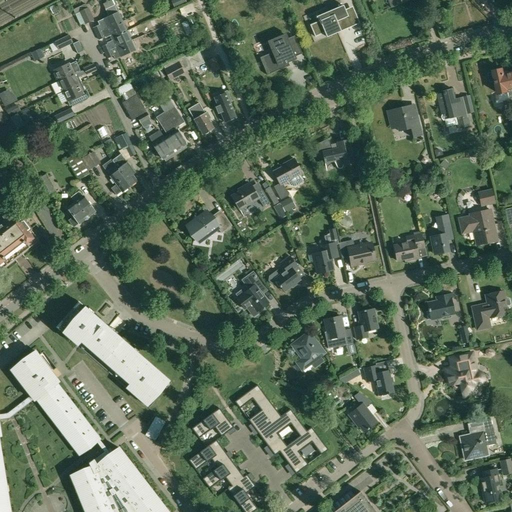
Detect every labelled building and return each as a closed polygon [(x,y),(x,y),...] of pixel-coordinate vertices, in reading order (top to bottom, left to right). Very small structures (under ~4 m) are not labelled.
[(387,0),(391,8),(411,0),(410,0),(387,0)] [(85,5),(73,10),(75,14),(79,23),(83,21),(85,25),(94,20),(88,8),(87,8),(85,5)] [(114,5),(105,10),(109,17),(97,22),(99,26),(93,28),(96,34),(122,22),(121,19),(122,17),(121,14),(118,14),(118,13),(114,5)] [(317,22),(309,25),(315,37),(324,33),(326,38),(359,23),(352,7),(345,10),(343,5),(316,17),(317,22)] [(122,22),(96,34),(99,40),(105,37),(105,38),(110,36),(111,39),(127,32),(126,30),(127,28),(126,25),(123,25),(122,22)] [(108,45),(102,47),(104,53),(131,41),(129,38),(130,36),(129,33),(127,33),(127,32),(111,39),(112,41),(107,43),(108,45)] [(286,34),(267,41),(272,53),(267,55),(275,74),(289,68),(287,63),(296,59),(286,34)] [(54,42),(54,43),(58,49),(58,51),(73,43),(69,35),(54,42)] [(131,41),(104,53),(107,59),(113,56),(115,60),(135,50),(135,49),(136,47),(134,44),(132,44),(131,41)] [(79,42),(73,44),(78,54),(83,51),(79,42)] [(40,49),(30,54),(34,61),(44,56),(40,49)] [(198,51),(186,57),(192,69),(204,63),(198,51)] [(175,62),(166,66),(172,79),(178,76),(191,69),(192,69),(186,57),(185,58),(185,57),(175,61),(175,62)] [(40,62),(41,68),(50,67),(48,60),(40,62)] [(53,71),(58,82),(80,71),(76,62),(69,65),(69,64),(53,71)] [(80,71),(58,82),(63,92),(82,83),(79,77),(86,74),(86,75),(96,70),(94,64),(84,69),(84,70),(80,72),(80,71)] [(158,70),(148,74),(151,82),(161,77),(158,70)] [(489,75),(491,83),(496,82),(500,95),(509,92),(510,96),(511,95),(511,74),(505,76),(504,70),(494,72),(494,74),(489,75)] [(82,83),(63,92),(70,106),(71,105),(72,107),(86,100),(86,98),(89,97),(87,91),(85,91),(82,83)] [(115,90),(118,96),(132,89),(129,83),(115,90)] [(9,89),(0,93),(0,97),(5,107),(17,101),(14,94),(12,96),(9,89)] [(437,95),(442,115),(443,115),(444,121),(455,118),(456,122),(468,119),(464,101),(455,103),(452,89),(442,91),(443,93),(437,95)] [(136,96),(123,103),(132,120),(137,118),(146,113),(136,96)] [(220,96),(214,98),(218,107),(216,108),(218,114),(220,113),(224,122),(235,118),(229,102),(224,105),(220,96)] [(199,104),(188,110),(202,135),(213,128),(208,120),(210,118),(207,112),(205,113),(199,104)] [(17,105),(6,110),(10,116),(20,111),(17,105)] [(387,111),(391,130),(397,128),(398,131),(410,129),(412,137),(422,135),(415,105),(387,111)] [(156,118),(167,136),(177,151),(186,145),(175,128),(184,122),(174,106),(156,118)] [(54,117),(58,124),(74,116),(71,108),(54,117)] [(20,113),(25,122),(33,119),(29,109),(20,113)] [(146,113),(137,118),(140,123),(141,123),(143,128),(151,124),(148,120),(149,119),(146,113)] [(37,135),(32,125),(26,127),(30,138),(37,135)] [(177,151),(167,136),(164,138),(159,131),(153,135),(154,137),(150,139),(154,145),(153,145),(163,160),(177,151)] [(125,148),(130,158),(136,154),(126,134),(114,139),(120,150),(125,148)] [(105,144),(104,144),(106,148),(113,144),(110,139),(104,142),(105,144)] [(317,147),(317,148),(322,159),(324,158),(325,163),(334,161),(337,167),(338,169),(340,169),(341,169),(343,168),(343,167),(343,165),(354,163),(348,140),(338,142),(339,145),(333,147),(328,139),(318,145),(317,145),(317,146),(317,147)] [(438,149),(434,150),(436,157),(443,155),(442,151),(438,149)] [(83,158),(90,170),(101,164),(94,152),(83,158)] [(66,159),(78,180),(89,174),(77,153),(66,159)] [(121,154),(112,161),(115,165),(130,186),(137,181),(132,175),(135,173),(121,154)] [(424,157),(421,161),(425,164),(427,165),(429,166),(432,162),(424,157)] [(289,196),(283,185),(303,174),(295,159),(287,164),(287,165),(274,172),(280,184),(274,187),(281,200),(289,196)] [(443,168),(448,163),(444,159),(440,164),(443,168)] [(112,161),(103,166),(106,171),(110,176),(116,185),(111,188),(117,196),(130,186),(115,165),(112,161)] [(55,191),(46,175),(36,180),(44,196),(55,191)] [(259,199),(256,193),(250,184),(244,187),(245,189),(232,197),(240,210),(259,199)] [(274,205),(279,202),(270,187),(265,189),(274,205)] [(477,192),(481,207),(495,203),(492,189),(477,192)] [(262,190),(256,193),(259,199),(263,207),(270,203),(262,190)] [(75,203),(67,209),(73,217),(69,221),(74,228),(95,212),(83,196),(82,196),(79,192),(71,198),(75,203)] [(290,198),(279,203),(285,213),(295,207),(290,198)] [(279,203),(274,206),(281,218),(286,215),(285,213),(279,203)] [(459,218),(462,232),(473,229),(477,245),(498,240),(491,209),(470,214),(470,215),(459,218)] [(0,263),(3,261),(7,265),(15,259),(14,258),(21,253),(22,254),(30,248),(26,243),(35,237),(14,210),(6,216),(5,216),(0,219),(0,263)] [(207,213),(188,227),(191,232),(191,236),(206,239),(207,233),(210,231),(214,231),(218,228),(222,234),(232,226),(220,211),(211,218),(207,213)] [(346,227),(350,226),(351,224),(352,221),(350,218),(344,213),(338,221),(344,226),(346,227)] [(440,235),(431,237),(435,255),(450,251),(447,239),(453,238),(449,216),(442,217),(444,227),(439,228),(440,235)] [(256,220),(260,227),(265,225),(261,217),(256,220)] [(317,263),(314,263),(317,275),(334,271),(332,259),(339,258),(336,245),(338,244),(335,229),(329,230),(330,234),(327,234),(327,236),(325,236),(327,246),(321,247),(322,254),(315,255),(317,263)] [(414,236),(415,241),(416,241),(417,249),(425,248),(422,234),(414,236)] [(342,259),(350,257),(352,267),(361,265),(360,263),(375,260),(372,244),(355,248),(353,241),(339,244),(342,259)] [(416,241),(415,241),(394,246),(398,261),(411,258),(412,260),(419,258),(417,249),(416,241)] [(269,276),(268,281),(271,285),(276,281),(276,282),(277,281),(280,286),(279,286),(280,288),(281,287),(284,291),(300,280),(293,270),(298,267),(290,256),(281,264),(286,271),(280,275),(277,271),(269,276)] [(10,263),(14,270),(21,267),(18,260),(10,263)] [(220,280),(226,287),(249,270),(244,263),(220,280)] [(247,307),(253,316),(263,308),(262,307),(268,302),(260,291),(261,290),(261,289),(265,287),(256,275),(257,275),(254,271),(246,277),(251,283),(247,286),(249,288),(245,291),(243,289),(236,294),(238,296),(236,298),(244,308),(247,307)] [(488,303),(473,307),(478,328),(489,326),(487,317),(491,316),(491,317),(507,313),(505,308),(510,307),(511,305),(510,300),(508,299),(506,299),(504,291),(486,294),(488,303)] [(428,303),(430,309),(428,309),(429,311),(430,311),(432,319),(455,314),(451,298),(454,297),(453,294),(451,295),(451,294),(437,297),(438,301),(428,303)] [(122,345),(118,342),(121,339),(113,332),(110,335),(106,331),(108,328),(92,314),(90,317),(85,312),(87,310),(78,302),(67,315),(57,327),(60,330),(65,335),(67,332),(73,337),(70,339),(77,345),(83,339),(91,346),(90,347),(91,348),(92,347),(104,357),(103,358),(104,357),(109,361),(116,367),(115,368),(115,369),(116,368),(128,378),(127,379),(128,379),(132,382),(126,388),(138,398),(144,403),(149,398),(151,400),(164,386),(161,384),(166,378),(138,354),(137,353),(135,356),(130,352),(133,349),(125,343),(122,345)] [(354,327),(357,340),(368,337),(367,331),(377,329),(373,309),(358,312),(361,326),(354,327)] [(324,320),(327,333),(329,332),(330,339),(340,337),(342,346),(354,343),(350,329),(343,330),(342,327),(343,327),(341,316),(324,320)] [(471,342),(468,326),(458,328),(462,344),(471,342)] [(310,333),(292,347),(302,359),(296,363),(302,371),(325,353),(310,333)] [(446,369),(449,385),(453,384),(453,385),(454,386),(454,387),(455,387),(455,388),(456,388),(457,388),(458,388),(462,387),(464,397),(480,393),(477,383),(479,383),(481,382),(483,381),(484,379),(484,377),(483,375),(481,373),(479,373),(477,373),(473,353),(455,357),(458,366),(446,369)] [(34,401),(36,399),(57,383),(59,382),(57,380),(47,367),(38,355),(34,357),(31,354),(14,367),(17,371),(13,374),(19,381),(30,396),(33,399),(33,400),(34,401)] [(364,368),(367,382),(376,380),(379,396),(381,395),(386,394),(386,395),(388,394),(393,393),(388,371),(378,373),(376,366),(364,368)] [(359,368),(339,379),(344,383),(357,376),(355,373),(360,370),(359,368)] [(57,383),(36,399),(37,400),(57,426),(79,455),(89,447),(100,439),(76,409),(57,383)] [(258,385),(235,402),(240,408),(253,399),(261,410),(248,420),(250,421),(252,422),(251,423),(251,424),(257,419),(264,429),(281,416),(258,385)] [(354,397),(361,405),(362,404),(365,408),(371,403),(371,401),(358,393),(354,397)] [(362,404),(361,405),(348,415),(355,424),(357,423),(364,433),(377,423),(365,408),(362,404)] [(315,420),(322,415),(316,407),(309,412),(315,420)] [(219,408),(192,429),(199,439),(214,427),(221,436),(222,436),(224,434),(224,433),(226,432),(227,433),(227,432),(223,427),(229,422),(233,428),(233,427),(219,408)] [(264,429),(258,433),(262,439),(266,442),(268,444),(267,445),(272,442),(280,451),(274,455),(275,456),(280,452),(287,447),(277,434),(291,424),(300,437),(312,428),(307,431),(291,409),(281,416),(264,429)] [(155,416),(145,436),(155,441),(165,422),(155,416)] [(471,440),(461,442),(465,460),(489,455),(487,446),(497,444),(491,419),(468,424),(471,440)] [(287,447),(280,452),(283,457),(287,460),(289,462),(288,463),(288,464),(293,460),(301,469),(295,473),(296,474),(308,465),(299,452),(312,442),(321,455),(328,450),(312,428),(300,437),(287,447)] [(206,448),(189,461),(196,470),(211,459),(218,468),(230,459),(224,462),(220,457),(226,453),(225,452),(224,453),(222,450),(223,450),(221,446),(216,440),(206,448)] [(70,475),(84,511),(168,511),(119,448),(110,454),(107,450),(94,460),(94,459),(88,463),(90,467),(70,475)] [(0,511),(10,511),(9,511),(8,507),(9,507),(8,498),(7,498),(6,493),(7,493),(5,484),(4,485),(4,479),(3,471),(2,471),(1,466),(2,465),(0,457),(0,511)] [(511,458),(500,461),(503,475),(511,473),(511,458)] [(218,468),(203,479),(210,489),(225,477),(232,486),(228,489),(242,479),(247,475),(238,481),(234,475),(239,471),(238,471),(236,469),(234,465),(230,459),(218,468)] [(481,487),(484,503),(495,501),(494,498),(499,497),(497,486),(500,485),(496,470),(482,473),(485,486),(481,487)] [(242,479),(228,489),(245,511),(253,511),(257,509),(246,494),(256,487),(255,486),(253,484),(252,484),(251,482),(252,481),(251,481),(246,485),(242,479)] [(375,511),(360,491),(354,496),(350,491),(323,511),(375,511)]
